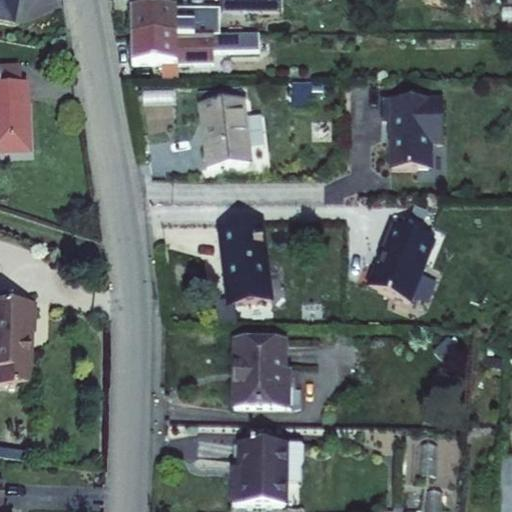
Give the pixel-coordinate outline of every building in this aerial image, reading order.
[(16,0),(0,0),(0,24),(11,27),(16,0)] [(277,0),(230,0),(231,14),(278,14),(277,0)] [(208,6),(130,6),(131,31),(217,32),(217,19),(208,19),(208,6)] [(252,33),(217,32),(131,31),(130,63),(177,63),(177,45),(252,45),(252,33)] [(228,63),(228,76),(250,76),(249,62),(228,63)] [(29,84),(0,85),(0,157),(33,156),(29,84)] [(237,90),(198,96),(208,159),(247,153),(237,90)] [(445,99),(401,97),(402,171),(445,169),(445,99)] [(368,200),(302,199),(302,228),(367,229),(368,200)] [(260,217),(219,224),(230,296),(272,290),(260,217)] [(443,240),(400,226),(370,289),(414,303),(443,240)] [(38,351),(33,346),(33,328),(43,328),(43,299),(0,299),(0,383),(23,384),(23,379),(39,379),(38,351)] [(246,338),(244,405),(295,406),(295,386),(301,386),(302,369),(296,369),(296,339),(246,338)] [(247,448),(237,448),(236,481),(246,482),(247,448)] [(236,481),(236,507),(286,508),(287,487),(299,487),(300,470),(303,466),(303,450),(247,448),(246,482),(236,481)]
